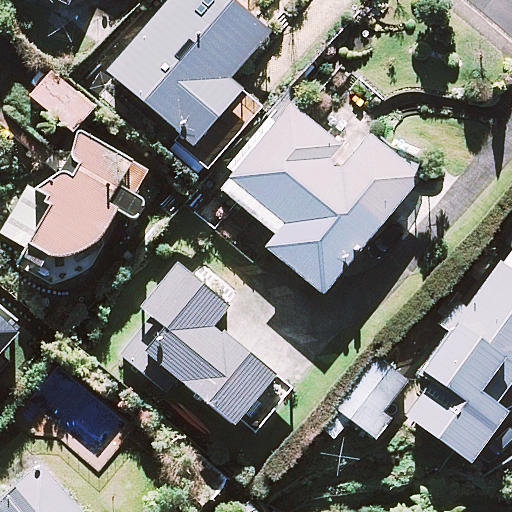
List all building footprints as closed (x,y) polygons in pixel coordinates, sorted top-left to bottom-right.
[(48,0),(61,9),(68,0),(48,0)] [(275,32),(235,0),(174,0),(113,74),(201,147),(246,93),(233,82),(275,32)] [(343,147),(293,106),(225,192),(282,237),(271,250),(330,297),(425,178),(359,126),(343,147)] [(148,169),(87,133),(51,195),(32,184),(3,235),(32,252),(23,267),(60,288),(88,273),(148,169)] [(511,388),(511,269),(503,263),(425,374),(436,382),(411,418),(477,464),(511,413),(511,412),(500,405),(511,388)] [(236,307),(182,265),(146,311),(155,318),(123,358),(169,394),(179,380),(254,440),(296,387),(220,327),(236,307)] [(407,386),(376,363),(339,410),(370,434),(407,386)] [(0,511),(82,511),(35,457),(0,487),(0,511)]
